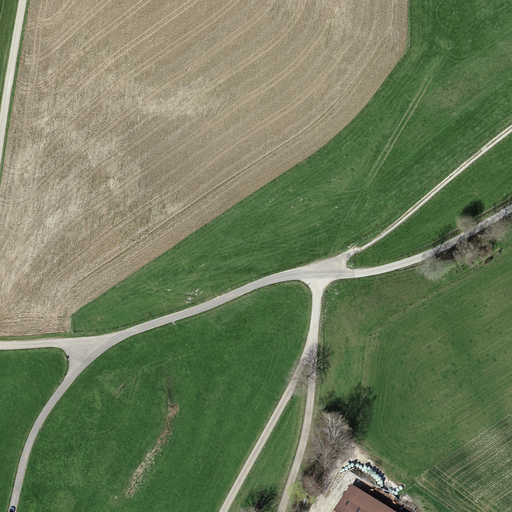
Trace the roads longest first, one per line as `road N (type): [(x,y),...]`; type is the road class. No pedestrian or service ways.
road 1 (track): [(319,273),(511,126)]
road 2 (unclassified): [(96,351),(263,283),(319,273)]
road 3 (unclassified): [(511,210),(414,261),(319,273)]
road 4 (track): [(311,341),(224,511)]
road 5 (unclassified): [(10,511),(44,405),(96,351)]
road 6 (unclassified): [(24,0),(0,136)]
